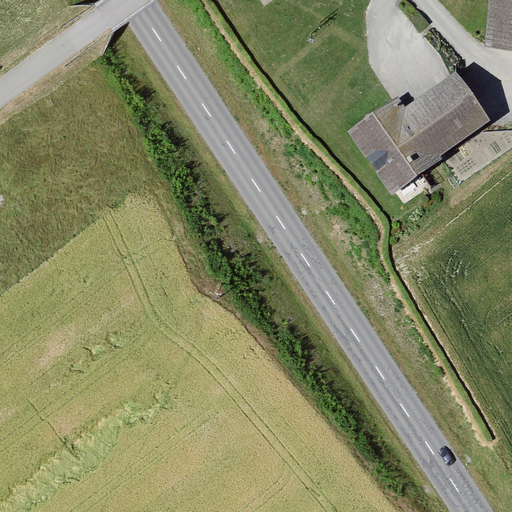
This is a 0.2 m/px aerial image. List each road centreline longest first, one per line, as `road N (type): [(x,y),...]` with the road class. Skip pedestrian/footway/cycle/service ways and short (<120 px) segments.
road 1 (tertiary): [(467,511),(128,0)]
road 2 (tertiary): [(0,98),(139,0)]
